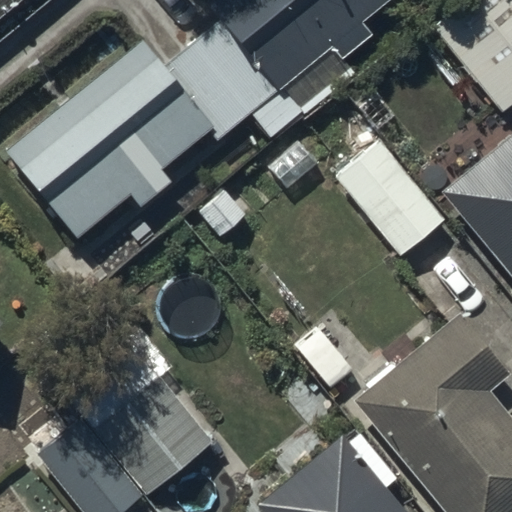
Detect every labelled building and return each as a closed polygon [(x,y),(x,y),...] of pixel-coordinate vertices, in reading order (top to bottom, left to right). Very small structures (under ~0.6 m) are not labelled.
[(0,0),(0,11),(13,0),(0,0)] [(138,36),(1,149),(74,237),(127,194),(138,207),(170,181),(159,168),(206,129),(213,139),(246,112),(267,137),(272,133),(275,137),(354,72),(342,57),(370,34),(359,20),(383,0),(203,0),(217,16),(160,63),(138,36)] [(511,98),(511,0),(461,0),(430,26),(499,109),(511,98)] [(511,130),(439,191),(511,279),(511,130)] [(378,140),(333,176),(397,255),(442,219),(378,140)] [(457,313),(350,400),(443,511),(511,511),(511,419),(486,387),(505,371),(457,313)] [(351,369),(314,325),(291,345),(327,389),(351,369)] [(58,391),(142,492),(144,494),(208,441),(154,376),(120,404),(89,366),(58,391)] [(117,511),(142,492),(58,391),(16,425),(38,452),(34,455),(81,511),(117,511)] [(340,433),(253,503),(260,511),(405,511),(385,486),(396,477),(358,431),(346,440),(340,433)]
